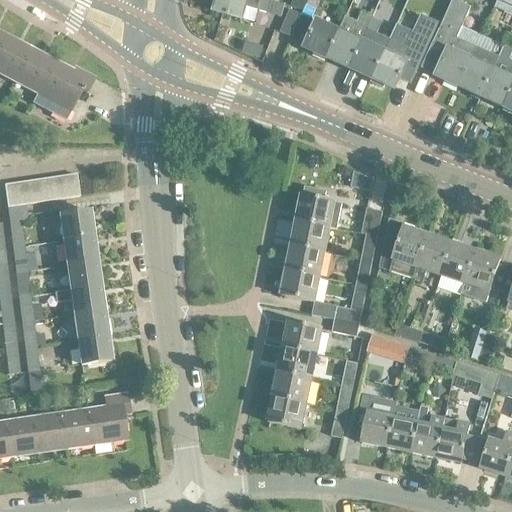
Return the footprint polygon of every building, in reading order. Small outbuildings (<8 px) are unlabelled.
[(275,3),(263,0),(217,0),(214,13),(243,21),(246,8),(281,18),(284,6),(275,3)] [(294,0),(291,8),(303,11),(307,2),(307,0),(294,0)] [(311,21),(320,0),(309,0),(302,17),(311,21)] [(440,30),(433,44),(441,48),(447,34),(457,39),(462,28),(471,8),(462,4),(463,0),(453,0),(442,25),(440,30)] [(346,17),(339,32),(327,59),(349,69),(362,42),(373,18),(363,13),(359,22),(346,17)] [(287,15),(280,33),(291,38),(299,20),(287,15)] [(362,42),(349,69),(372,79),(384,52),(371,47),(383,22),(373,18),(362,42)] [(327,59),(339,32),(316,22),(304,49),(327,59)] [(433,44),(422,69),(436,75),(436,77),(458,87),(471,61),(477,47),(457,39),(447,34),(441,48),(433,44)] [(6,38),(0,49),(0,76),(12,83),(29,50),(6,38)] [(471,61),(458,87),(481,97),(493,71),(497,61),(504,46),(495,42),(490,53),(477,47),(471,61)] [(493,71),(481,97),(503,107),(511,88),(511,60),(509,60),(511,52),(511,49),(504,46),(497,61),(493,71)] [(55,63),(29,50),(12,83),(37,96),(55,63)] [(407,63),(384,52),(372,79),(395,90),(407,63)] [(55,63),(37,96),(32,105),(66,122),(81,93),(86,96),(94,80),(75,70),(74,73),(55,63)] [(511,88),(503,107),(511,111),(511,88)] [(62,178),(65,200),(79,198),(76,176),(62,178)] [(62,178),(47,180),(50,202),(65,200),(62,178)] [(47,180),(33,183),(36,205),(50,202),(47,180)] [(33,183),(18,185),(21,207),(36,205),(33,183)] [(21,207),(18,185),(16,185),(4,187),(7,209),(19,207),(21,207)] [(297,224),(330,230),(338,232),(343,203),(327,199),(328,193),(304,188),(297,224)] [(366,238),(377,240),(382,214),(366,211),(362,236),(366,237),(366,238)] [(63,244),(93,240),(89,215),(59,219),(63,244)] [(414,282),(430,234),(389,221),(385,243),(379,271),(414,282)] [(25,249),(22,224),(9,226),(12,251),(25,249)] [(297,224),(292,248),(325,255),(330,230),(297,224)] [(430,234),(414,282),(422,285),(426,274),(442,279),(454,242),(430,234)] [(366,238),(361,262),(371,264),(377,240),(366,238)] [(96,263),(93,240),(63,244),(66,267),(96,263)] [(478,250),(454,242),(442,279),(466,286),(478,250)] [(292,248),(287,273),(320,279),(325,255),(292,248)] [(25,249),(12,251),(15,274),(27,272),(25,249)] [(478,250),(466,286),(463,296),(471,298),(474,289),(475,289),(476,293),(484,296),(487,294),(490,294),(502,258),(478,250)] [(361,262),(356,286),(366,288),(371,264),(361,262)] [(100,287),(96,263),(66,267),(70,291),(100,287)] [(30,296),(27,272),(15,274),(18,298),(30,296)] [(320,279),(287,273),(282,296),(315,303),(320,279)] [(0,300),(11,299),(8,274),(0,275),(0,300)] [(366,288),(356,286),(351,308),(362,310),(366,288)] [(104,313),(100,287),(70,291),(74,317),(104,313)] [(33,323),(30,296),(18,298),(21,325),(33,323)] [(439,306),(462,311),(464,301),(442,296),(439,306)] [(11,299),(0,300),(0,316),(1,323),(13,321),(11,299)] [(336,305),(332,322),(358,327),(362,310),(351,308),(336,305)] [(107,337),(104,313),(74,317),(77,342),(107,337)] [(13,321),(1,323),(4,348),(16,346),(13,321)] [(358,327),(332,322),(330,333),(356,339),(358,327)] [(36,347),(33,323),(21,325),(24,349),(36,347)] [(424,332),(411,327),(400,324),(396,335),(420,343),(424,332)] [(289,326),(284,350),(317,357),(322,333),(289,326)] [(479,362),(489,334),(473,328),(464,357),(479,362)] [(424,332),(420,343),(444,351),(448,340),(424,332)] [(489,334),(479,362),(490,365),(499,337),(489,334)] [(107,337),(77,342),(81,368),(111,364),(107,337)] [(406,359),(409,348),(384,341),(380,352),(406,360),(406,359)] [(16,346),(4,348),(8,377),(20,375),(16,346)] [(39,374),(36,347),(24,349),(27,375),(39,374)] [(433,356),(409,348),(406,359),(406,360),(430,368),(433,356)] [(317,357),(284,350),(279,374),(312,381),(317,357)] [(456,363),(433,356),(430,368),(453,375),(454,372),(456,363)] [(340,387),(353,390),(358,365),(345,363),(340,387)] [(454,372),(453,375),(485,385),(480,396),(492,400),(499,377),(456,363),(454,372)] [(312,381),(279,374),(274,399),(307,406),(312,381)] [(511,380),(499,377),(492,400),(495,401),(499,390),(511,394),(511,380)] [(340,387),(335,412),(348,415),(353,390),(340,387)] [(90,411),(95,447),(127,442),(123,417),(130,416),(127,396),(104,399),(106,409),(90,411)] [(307,406),(274,399),(269,426),(302,433),(307,406)] [(422,405),(421,413),(412,456),(437,461),(445,417),(428,413),(429,406),(422,405)] [(394,417),(387,451),(412,456),(421,413),(408,410),(406,420),(394,417)] [(90,411),(62,416),(68,451),(95,447),(90,411)] [(348,415),(335,412),(330,435),(343,438),(348,415)] [(387,451),(394,417),(369,412),(362,446),(387,451)] [(62,416),(35,420),(40,455),(68,451),(62,416)] [(445,417),(437,461),(462,467),(471,422),(445,417)] [(35,420),(7,424),(12,459),(40,455),(35,420)] [(0,460),(12,459),(7,424),(0,424),(0,460)] [(505,479),(511,456),(511,433),(505,432),(501,443),(490,439),(480,471),(505,479)]
